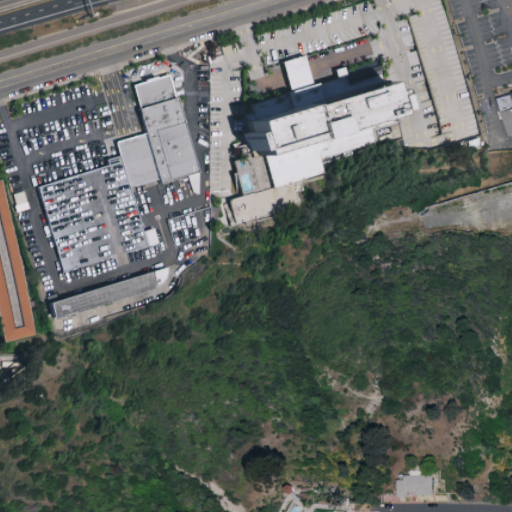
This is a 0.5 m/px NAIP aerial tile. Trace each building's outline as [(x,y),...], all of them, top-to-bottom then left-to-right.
[(290,109),(329,98),(404,76),(415,108),(369,123),(370,126),(340,135),(339,132),(328,135),(330,147),(325,148),(322,152),(326,171),(302,178),(305,189),(298,192),(301,202),(235,225),(228,199),(243,193),(233,159),(252,156),(250,150),(271,146),(266,128),(273,126),(271,115),(290,109)] [(200,185),(166,196),(163,189),(140,194),(137,194),(122,145),(123,145),(139,142),(149,141),(139,102),(136,91),(139,90),(157,84),(171,80),(172,84),(191,145),(200,173),(203,183),(200,185)] [(511,138),(503,103),(511,100),(511,138)] [(0,178),(0,313),(6,340),(37,333),(2,178),(0,178)] [(43,200),(45,207),(56,204),(54,196),(43,200)] [(53,298),(57,314),(158,290),(155,274),(53,298)] [(80,333),(59,339),(57,329),(55,313),(80,305),(140,284),(155,279),(163,307),(141,314),(94,328),(80,333)] [(397,480),(398,496),(432,496),(432,476),(405,476),(405,480),(397,480)]
